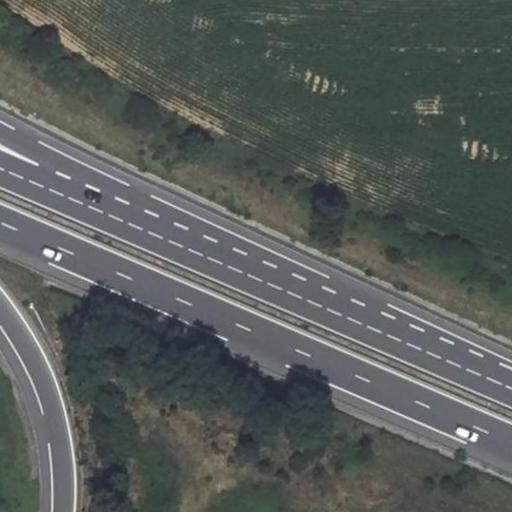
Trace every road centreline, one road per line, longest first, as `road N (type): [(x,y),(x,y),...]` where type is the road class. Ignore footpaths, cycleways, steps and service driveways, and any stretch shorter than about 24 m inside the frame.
road 1 (trunk): [(0,222),(511,443)]
road 2 (trunk): [(511,388),(31,181)]
road 3 (trunk): [(0,309),(28,345),(67,445),(62,511)]
